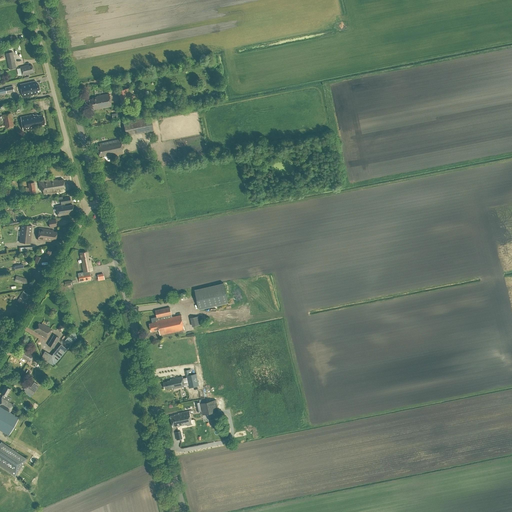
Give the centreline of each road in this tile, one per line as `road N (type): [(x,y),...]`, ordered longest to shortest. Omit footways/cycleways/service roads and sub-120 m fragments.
road 1 (tertiary): [(183,511),(99,202)]
road 2 (tertiary): [(99,202),(45,0)]
road 3 (unclassified): [(0,362),(84,206)]
road 4 (residential): [(68,146),(28,0)]
